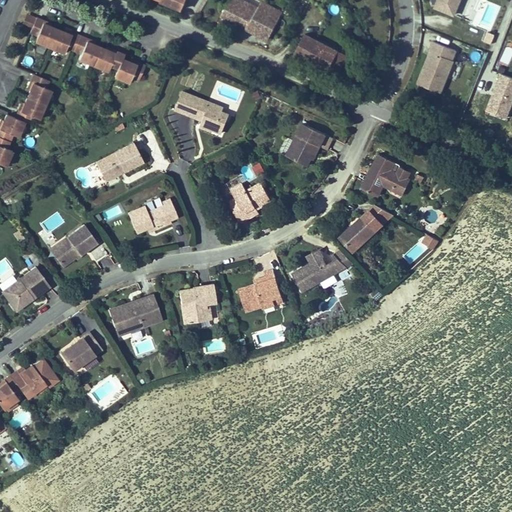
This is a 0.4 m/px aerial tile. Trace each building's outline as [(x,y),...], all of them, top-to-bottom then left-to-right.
[(154,0),(176,11),(181,0),(154,0)] [(264,0),(260,0),(257,7),(242,0),(222,0),(217,12),(278,42),(292,14),(264,0)] [(431,0),(433,5),(437,4),(435,8),(454,16),(460,0),(431,0)] [(465,0),(464,16),(476,17),(476,0),(465,0)] [(209,26),(217,12),(212,10),(205,24),(209,26)] [(35,18),(25,15),(21,26),(30,30),(35,18)] [(43,22),(35,18),(30,30),(29,33),(37,36),(35,42),(49,48),(56,30),(49,27),(42,24),(43,22)] [(62,32),(56,30),(49,48),(63,54),(66,48),(72,51),(78,36),(70,33),(69,35),(62,32)] [(303,33),(293,56),(336,75),(346,52),(303,33)] [(86,39),(78,36),(72,51),(81,54),(78,60),(93,66),(100,47),(92,44),(85,41),(86,39)] [(426,61),(428,62),(426,65),(425,64),(423,68),(417,82),(435,89),(441,75),(445,76),(446,73),(448,70),(452,59),(451,58),(455,49),(432,40),(429,50),(430,50),(426,61)] [(122,59),(124,54),(116,51),(115,53),(108,50),(100,47),(93,66),(107,71),(110,66),(118,69),(122,59)] [(131,78),(139,81),(145,65),(137,62),(136,64),(122,59),(118,69),(114,77),(129,83),(131,78)] [(48,80),(33,74),(30,82),(32,83),(30,89),(27,97),(45,104),(50,90),(45,87),(48,80)] [(511,78),(500,74),(485,113),(506,121),(511,106),(511,78)] [(439,91),(445,76),(441,75),(435,89),(439,91)] [(209,102),(182,91),(176,109),(203,119),(200,126),(212,130),(213,129),(222,132),(229,114),(222,111),(207,106),(209,102)] [(19,110),(16,118),(25,122),(30,124),(33,117),(39,119),(45,104),(27,97),(24,104),(21,111),(19,110)] [(222,111),(224,107),(209,102),(207,106),(222,111)] [(16,118),(6,115),(3,122),(1,129),(0,128),(0,137),(10,142),(13,134),(19,136),(25,122),(16,118)] [(313,155),(324,134),(302,122),(285,155),(305,165),(311,153),(313,155)] [(0,163),(7,167),(13,152),(7,150),(10,142),(0,137),(0,163)] [(143,161),(133,142),(95,161),(105,181),(143,161)] [(378,153),(361,187),(377,195),(383,184),(390,188),(398,186),(405,189),(410,179),(406,177),(409,171),(396,164),(397,162),(378,153)] [(261,164),(252,166),(255,176),(264,173),(261,164)] [(232,206),(241,222),(249,218),(245,211),(256,204),(257,208),(272,200),(262,182),(247,190),(243,182),(232,188),(236,196),(239,202),(232,206)] [(398,186),(390,188),(402,194),(405,189),(398,186)] [(229,200),(232,206),(239,202),(236,196),(229,200)] [(177,217),(170,198),(161,202),(163,205),(146,212),(144,205),(127,212),(135,232),(146,228),(152,226),(153,229),(170,222),(169,220),(177,217)] [(259,211),(257,208),(256,204),(245,211),(249,218),(259,211)] [(106,218),(120,213),(118,206),(104,212),(106,218)] [(378,225),(365,212),(339,237),(352,251),(378,225)] [(97,241),(84,223),(66,236),(69,240),(59,247),(63,252),(55,257),(62,266),(97,241)] [(434,250),(438,242),(425,234),(420,242),(434,250)] [(69,240),(66,236),(49,248),(55,257),(63,252),(59,247),(69,240)] [(308,255),(312,262),(315,256),(323,256),(319,249),(308,255)] [(302,291),(353,262),(341,250),(331,256),(334,261),(327,264),(323,256),(315,256),(312,262),(293,273),(302,291)] [(33,268),(0,291),(0,293),(8,304),(16,306),(28,297),(30,299),(47,287),(33,268)] [(281,295),(273,270),(261,273),(264,281),(239,289),(245,310),(261,305),(261,307),(274,303),(272,298),(281,295)] [(216,300),(213,282),(192,287),(192,288),(179,291),(185,322),(189,322),(189,323),(200,320),(199,316),(210,314),(209,305),(206,305),(206,302),(216,300)] [(159,317),(150,292),(114,306),(124,331),(159,317)] [(16,306),(8,304),(14,312),(30,299),(28,297),(16,306)] [(124,331),(114,306),(108,309),(117,333),(124,331)] [(88,330),(60,351),(72,368),(100,347),(88,330)] [(21,389),(27,397),(39,388),(48,381),(34,363),(26,369),(20,373),(18,370),(11,375),(21,389)] [(24,365),(18,370),(20,373),(26,369),(24,365)] [(21,389),(11,375),(4,380),(6,383),(0,387),(0,404),(3,409),(5,407),(16,400),(18,398),(15,394),(21,389)] [(50,385),(47,382),(39,388),(42,391),(50,385)] [(18,403),(16,400),(5,407),(8,411),(18,403)]
